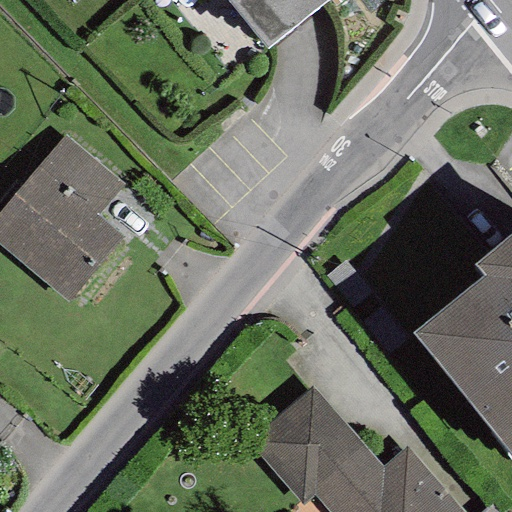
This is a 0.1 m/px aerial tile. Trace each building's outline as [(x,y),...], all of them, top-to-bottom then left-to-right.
[(227,0),(267,49),(327,0),(227,0)] [(63,135),(37,166),(96,215),(122,184),(63,135)] [(0,210),(0,245),(67,302),(122,237),(96,215),(37,166),(0,210)] [(511,232),(473,264),(482,275),(412,333),(511,454),(511,232)] [(382,468),(312,387),(247,442),(301,506),(313,495),(327,511),(459,511),(406,448),(382,468)]
